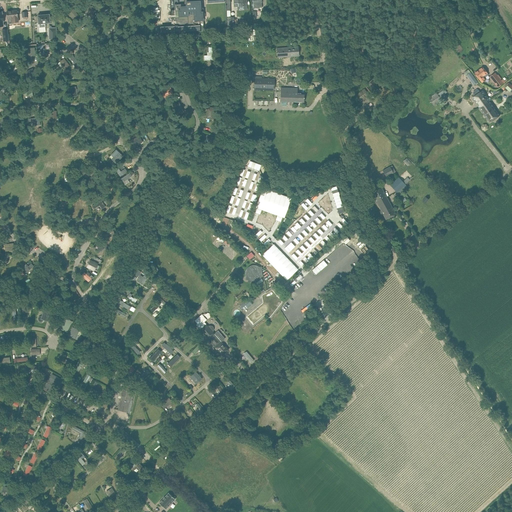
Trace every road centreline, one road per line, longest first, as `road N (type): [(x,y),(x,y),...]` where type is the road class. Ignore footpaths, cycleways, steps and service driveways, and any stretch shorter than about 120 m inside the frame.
road 1 (unclassified): [(114,511),(398,258)]
road 2 (unknown): [(68,282),(97,223),(140,181),(138,172),(81,99),(0,109)]
road 3 (unclassified): [(398,258),(357,171),(313,0)]
road 4 (unclassified): [(398,258),(511,165)]
